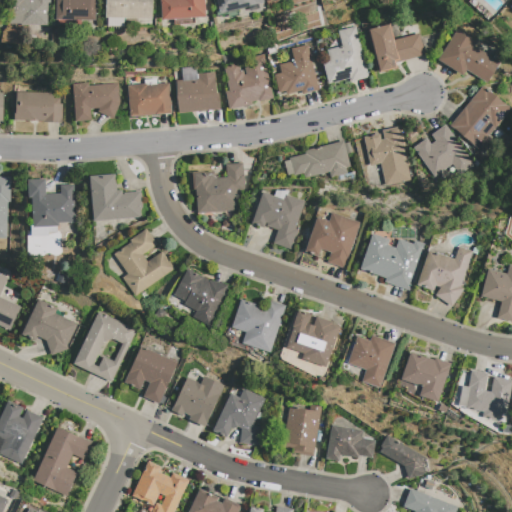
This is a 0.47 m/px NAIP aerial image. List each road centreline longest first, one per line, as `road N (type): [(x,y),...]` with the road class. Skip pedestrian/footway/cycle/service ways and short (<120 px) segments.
road 1 (residential): [(157,143),(164,191),(189,236),(511,352)]
road 2 (residential): [(0,148),(262,133),(420,93)]
road 3 (residential): [(0,363),(223,466),(366,495)]
